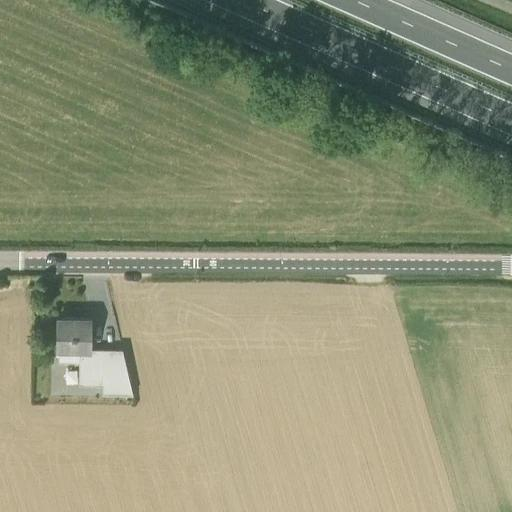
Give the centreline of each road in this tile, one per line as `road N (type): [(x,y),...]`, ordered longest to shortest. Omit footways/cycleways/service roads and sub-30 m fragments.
road 1 (tertiary): [(511,266),(0,261)]
road 2 (motorway): [(233,0),(511,122)]
road 3 (motorway): [(511,67),(357,0)]
